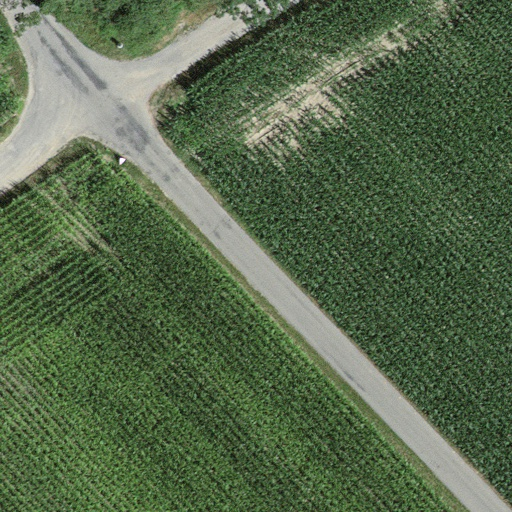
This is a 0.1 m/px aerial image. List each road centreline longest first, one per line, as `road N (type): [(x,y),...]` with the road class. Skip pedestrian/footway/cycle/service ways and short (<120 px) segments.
road 1 (unclassified): [(485,511),(102,102),(27,0)]
road 2 (track): [(102,102),(257,0)]
